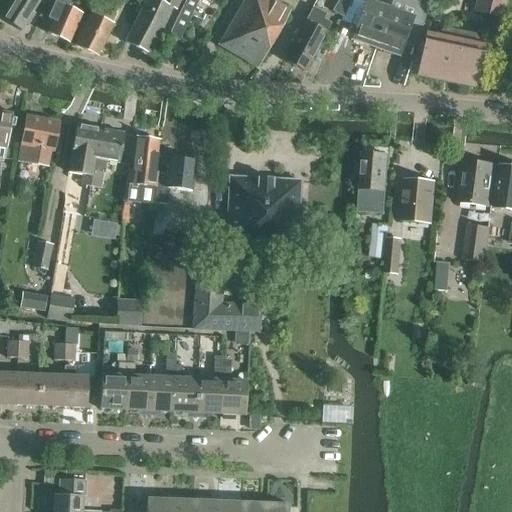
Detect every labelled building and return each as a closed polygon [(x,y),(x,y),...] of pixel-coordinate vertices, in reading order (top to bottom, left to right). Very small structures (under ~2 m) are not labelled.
[(41,4),(47,8),(52,0),(16,0),(2,21),(21,33),(25,26),(27,27),(35,15),(33,14),(41,4)] [(52,0),(52,2),(55,4),(49,20),(53,23),(49,35),(70,44),(82,16),(68,9),(72,0),(52,0)] [(177,13),(182,0),(160,0),(158,5),(147,0),(146,0),(126,45),(152,57),(173,12),(177,13)] [(202,0),(212,4),(213,0),(188,0),(172,33),(182,38),(200,0),(202,0)] [(258,69),(291,12),(269,0),(246,0),(219,47),(258,69)] [(344,18),(352,0),(339,0),(333,12),(344,18)] [(354,41),(376,48),(389,10),(392,0),(373,0),(372,5),(367,3),(354,41)] [(428,11),(436,0),(421,0),(419,3),(409,0),(392,0),(389,10),(376,48),(399,56),(412,18),(424,22),(428,11)] [(477,0),(474,13),(501,20),(505,0),(477,0)] [(97,57),(118,17),(113,14),(114,13),(111,11),(109,13),(96,7),(76,47),(97,57)] [(305,74),(326,34),(318,30),(321,24),(310,18),(286,63),(305,74)] [(424,33),(416,74),(447,80),(447,83),(458,85),(458,83),(475,86),(484,46),(478,44),(479,38),(442,31),(440,37),(424,33)] [(0,158),(5,160),(12,114),(0,112),(0,158)] [(18,163),(48,168),(53,140),(56,140),(59,123),(26,117),(23,134),(24,134),(18,163)] [(77,127),(69,174),(80,177),(79,187),(90,189),(99,131),(77,127)] [(99,131),(90,189),(100,191),(103,175),(104,176),(106,162),(118,165),(123,135),(99,131)] [(125,204),(138,205),(153,206),(153,205),(156,174),(159,141),(134,138),(132,172),(127,172),(125,204)] [(383,210),(387,157),(363,155),(360,189),(373,190),(371,209),(383,210)] [(156,183),(154,205),(167,206),(169,190),(191,193),(194,163),(169,160),(167,183),(156,183)] [(490,207),(495,167),(462,163),(457,203),(490,207)] [(494,209),(511,211),(511,168),(500,167),(494,209)] [(295,254),(299,182),(230,179),(227,251),(294,254),(295,254)] [(401,222),(431,226),(435,184),(404,182),(401,222)] [(370,258),(384,260),(386,227),(373,226),(370,258)] [(462,261),(484,264),(489,229),(467,226),(462,261)] [(401,242),(387,241),(384,275),(398,276),(401,242)] [(53,246),(36,243),(31,269),(52,273),(55,261),(51,260),(53,246)] [(451,290),(452,262),(439,261),(437,289),(451,290)] [(225,269),(204,268),(197,268),(194,331),(260,333),(262,306),(223,304),(225,269)] [(44,314),(47,298),(22,294),(19,310),(44,314)] [(74,301),(52,298),(50,298),(46,321),(70,325),(74,301)] [(116,310),(115,326),(139,327),(141,303),(117,302),(116,310)] [(64,346),(63,363),(74,363),(75,331),(65,331),(64,346)] [(17,360),(18,343),(7,343),(6,359),(17,360)] [(18,343),(17,360),(27,361),(28,344),(27,344),(18,343)] [(63,363),(64,346),(53,346),(52,362),(63,363)] [(126,351),(126,365),(135,365),(136,352),(126,351)] [(150,379),(149,413),(173,414),(175,367),(175,356),(167,356),(166,367),(166,380),(150,379)] [(100,377),(99,411),(125,412),(126,365),(117,365),(117,378),(100,377)] [(134,366),(126,365),(125,412),(149,413),(150,379),(133,379),(134,366)] [(61,408),(85,409),(86,380),(74,379),(75,368),(64,367),(64,379),(62,379),(61,408)] [(173,414),(197,414),(198,381),(182,380),(182,367),(175,367),(173,414)] [(198,381),(197,414),(221,415),(222,370),(213,369),(213,382),(198,381)] [(245,416),(247,383),(230,382),(231,370),(222,370),(221,415),(245,416)] [(0,405),(15,406),(16,377),(0,375),(0,405)] [(15,406),(38,407),(39,378),(16,377),(15,406)] [(38,407),(61,408),(62,379),(39,378),(38,407)] [(264,393),(257,396),(260,403),(268,400),(264,393)] [(248,418),(248,431),(259,431),(259,418),(248,418)] [(59,482),(59,496),(53,496),(52,511),(81,511),(81,498),(84,498),(85,483),(59,482)] [(169,511),(170,501),(146,500),(145,511),(169,511)] [(170,501),(169,511),(192,511),(193,502),(170,501)] [(193,502),(192,511),(216,511),(216,503),(193,502)] [(216,503),(216,511),(239,511),(240,504),(216,503)]
